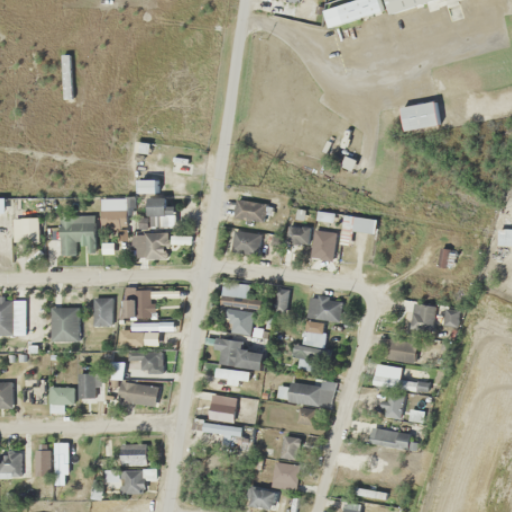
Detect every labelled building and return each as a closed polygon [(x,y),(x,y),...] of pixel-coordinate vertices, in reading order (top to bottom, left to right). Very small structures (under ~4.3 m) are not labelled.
[(353,0),(324,9),(329,26),(382,11),(378,0),(353,0)] [(436,0),(385,0),(389,12),(436,0)] [(400,106),(404,131),(438,125),(435,101),(400,106)] [(140,193),(156,193),(156,180),(140,180),(140,193)] [(174,226),(174,205),(166,205),(166,198),(148,198),(148,226),(174,226)] [(265,220),(265,200),(235,200),(235,220),(265,220)] [(77,247),(95,246),(95,215),(60,216),(60,254),(77,254),(77,247)] [(13,217),(13,242),(39,242),(39,217),(13,217)] [(287,242),(309,242),(309,226),(287,226),(287,242)] [(231,250),(253,255),(257,234),(235,229),(231,250)] [(311,257),(333,259),(335,231),(313,229),(311,257)] [(136,258),(169,258),(169,231),(136,231),(136,258)] [(220,306),(261,309),(262,299),(251,298),(252,284),(222,282),(220,306)] [(274,312),(285,313),(288,289),(276,288),(274,312)] [(133,299),(124,299),(124,317),(155,317),(155,290),(133,290),(133,299)] [(93,326),(112,326),(112,297),(93,297),(93,326)] [(339,320),(340,299),(308,297),(307,318),(339,320)] [(0,334),(24,334),(24,299),(0,298),(0,334)] [(437,307),(415,301),(408,327),(430,333),(437,307)] [(80,341),(80,306),(51,306),(51,341),(80,341)] [(325,324),(306,321),(302,346),(295,345),(293,355),(300,356),(298,368),(312,370),(314,358),(319,359),(325,324)] [(263,351),(239,350),(239,339),(218,338),(218,366),(262,367),(263,351)] [(414,341),(388,340),(387,360),(413,361),(414,341)] [(162,374),(163,351),(111,350),(110,373),(162,374)] [(383,417),(399,420),(406,391),(415,393),(417,382),(400,378),(403,368),(377,362),(372,384),(390,387),(383,417)] [(78,373),(78,398),(98,398),(98,373),(78,373)] [(0,406),(11,406),(11,382),(0,381),(0,406)] [(332,388),(290,382),(287,401),(329,407),(332,388)] [(119,403),(156,403),(156,383),(119,383),(119,403)] [(49,412),(63,412),(63,403),(74,403),(74,385),(49,385),(49,412)] [(233,420),(233,397),(210,397),(210,420),(233,420)] [(244,428),(204,420),(202,430),(242,438),(244,428)] [(402,450),(407,436),(378,425),(373,439),(402,450)] [(282,458),(298,458),(298,436),(282,436),(282,458)] [(147,443),(120,443),(120,465),(147,465),(147,443)] [(35,475),(51,475),(51,444),(35,444),(35,475)] [(0,477),(21,477),(21,452),(0,452),(0,477)] [(66,453),(55,453),(55,482),(66,482),(66,453)] [(294,490),(299,466),(275,461),(270,485),(294,490)] [(93,470),(93,497),(101,497),(101,492),(143,492),(143,469),(120,470),(93,470)] [(271,510),(276,494),(254,486),(249,503),(271,510)] [(356,492),(373,497),(375,492),(357,487),(356,492)] [(359,511),(362,502),(345,498),(342,511),(359,511)]
